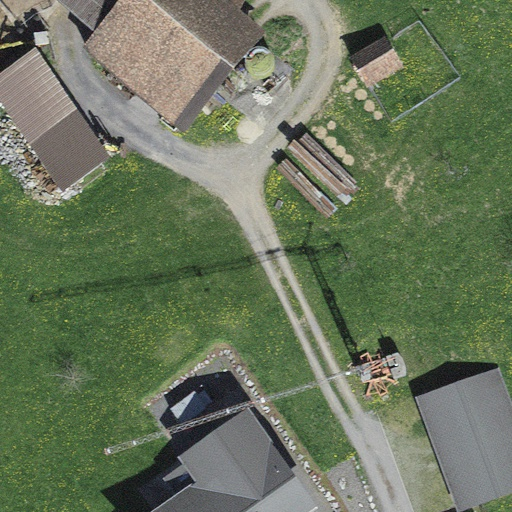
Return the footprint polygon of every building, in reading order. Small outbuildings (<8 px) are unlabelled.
[(51,0),(94,38),(83,54),(184,140),(268,35),(240,12),(248,0),(51,0)] [(406,67),(390,39),(350,60),(367,91),(406,67)] [(112,165),(35,52),(0,76),(0,106),(62,198),(112,165)] [(465,511),(511,495),(511,404),(499,370),(417,401),(457,511),(465,511)] [(195,488),(161,511),(316,511),(249,414),(177,463),(195,488)]
